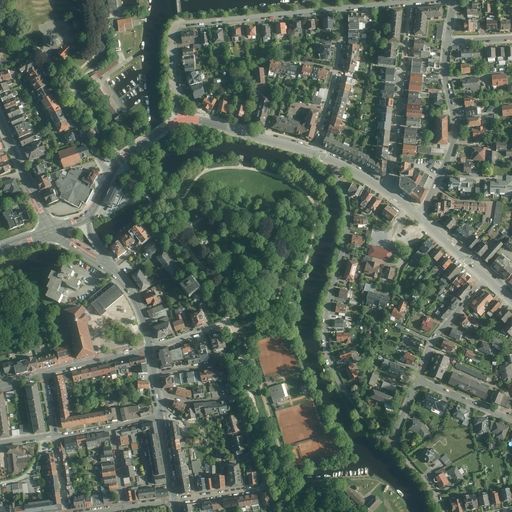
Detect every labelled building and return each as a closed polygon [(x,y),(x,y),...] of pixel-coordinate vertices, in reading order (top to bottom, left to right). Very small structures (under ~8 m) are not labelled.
[(117,12),(115,0),(106,0),(109,13),(117,12)] [(477,6),(466,6),(467,16),(477,15),(477,6)] [(414,26),(413,36),(425,37),(427,19),(434,18),(442,17),(441,7),(434,7),(416,9),(415,17),(414,26)] [(391,25),(402,26),(404,11),(393,9),(391,25)] [(350,14),(349,23),(360,24),(360,21),(365,21),(365,15),(350,14)] [(333,18),(323,18),(323,30),(335,30),(335,22),(333,22),(333,18)] [(132,28),(131,19),(117,20),(118,33),(124,32),(124,29),(132,28)] [(497,20),(486,21),(487,30),(497,30),(497,20)] [(511,30),(510,20),(500,21),(501,30),(511,30)] [(302,31),(301,21),(293,22),(293,32),(302,31)] [(315,21),(307,21),(308,30),(316,30),(315,21)] [(474,21),(464,21),(465,33),(474,32),(474,29),(481,29),(481,23),(474,24),(474,21)] [(285,24),(276,25),(276,35),(286,34),(285,24)] [(402,26),(391,25),(389,42),(400,43),(402,26)] [(255,27),(246,28),(247,37),(256,37),(255,27)] [(270,27),(261,28),(262,38),(271,37),(270,27)] [(240,28),(230,29),(231,39),(235,38),(235,42),(241,42),(241,41),(240,28)] [(79,36),(75,30),(70,33),(74,40),(79,36)] [(223,31),(212,32),(213,45),(224,44),(223,31)] [(349,31),(348,38),(359,39),(360,31),(349,31)] [(197,32),(180,33),(181,44),(194,43),(193,36),(197,36),(197,32)] [(65,60),(73,52),(66,45),(64,47),(64,40),(59,35),(53,35),(48,40),(48,47),(53,51),(59,51),(58,53),(65,60)] [(424,42),(414,40),(413,49),(423,50),(424,42)] [(348,45),(348,52),(358,53),(358,49),(360,50),(360,46),(348,45)] [(331,47),(322,46),(320,55),(324,56),(323,60),(328,61),(328,56),(330,57),(331,47)] [(398,47),(386,46),(385,60),(397,61),(398,47)] [(505,57),(504,48),(497,49),(497,58),(505,57)] [(183,50),(184,57),(195,56),(194,49),(183,50)] [(470,49),(460,50),(461,59),(470,58),(470,49)] [(470,49),(470,58),(480,58),(479,49),(470,49)] [(496,58),(495,49),(486,49),(486,59),(496,58)] [(431,52),(414,50),(413,57),(424,58),(424,56),(431,56),(431,52)] [(348,52),(347,59),(357,61),(357,57),(359,58),(360,54),(358,53),(348,52)] [(184,59),(185,66),(196,64),(195,57),(184,59)] [(83,79),(117,124),(127,117),(98,78),(118,64),(113,58),(83,79)] [(347,59),(345,66),(355,68),(357,61),(347,59)] [(397,61),(385,60),(379,59),(378,66),(396,68),(397,61)] [(30,60),(18,69),(23,76),(35,67),(30,60)] [(281,64),(271,62),(269,71),(279,73),(281,64)] [(281,64),(279,73),(286,75),(288,65),(281,64)] [(470,64),(461,64),(462,73),(471,73),(470,64)] [(194,65),(184,66),(185,74),(195,73),(194,65)] [(297,67),(288,65),(286,75),(295,77),(297,67)] [(302,76),(309,77),(311,68),(304,66),(302,76)] [(355,68),(345,66),(344,72),(354,74),(355,68)] [(27,73),(33,82),(42,76),(43,76),(37,67),(27,73)] [(318,79),(320,70),(311,68),(309,77),(318,79)] [(263,69),(255,70),(255,77),(264,76),(263,69)] [(397,70),(385,69),(384,71),(382,71),(382,74),(387,74),(386,76),(396,77),(397,70)] [(0,82),(4,80),(4,81),(6,80),(11,78),(11,77),(11,76),(11,74),(11,73),(10,71),(9,70),(8,71),(8,70),(3,72),(0,73),(0,82)] [(318,79),(326,81),(328,72),(320,70),(318,79)] [(195,73),(186,76),(189,87),(202,83),(199,76),(196,77),(195,73)] [(410,74),(409,82),(421,83),(422,83),(425,83),(425,77),(422,77),(422,75),(410,74)] [(507,74),(492,75),(493,86),(507,86),(507,74)] [(31,83),(37,92),(48,86),(42,76),(33,82),(31,83)] [(265,84),(264,76),(255,77),(256,85),(265,84)] [(395,84),(396,77),(386,76),(386,77),(379,77),(379,80),(386,81),(386,83),(395,84)] [(342,83),(352,85),(354,79),(343,77),(342,83)] [(223,78),(214,80),(213,87),(224,85),(237,87),(238,80),(223,78)] [(469,82),(461,82),(461,90),(469,90),(469,91),(478,91),(477,79),(469,79),(469,82)] [(11,81),(0,86),(0,94),(10,90),(8,85),(9,85),(13,84),(11,81)] [(342,83),(340,90),(350,93),(352,85),(342,83)] [(422,84),(409,83),(408,91),(421,92),(424,92),(424,86),(421,86),(422,84)] [(386,84),(385,91),(395,93),(396,85),(386,84)] [(37,92),(42,102),(53,96),(48,86),(37,92)] [(202,86),(192,89),(196,100),(202,98),(201,97),(205,96),(202,86)] [(323,99),(326,89),(320,87),(318,98),(323,99)] [(338,96),(348,99),(350,93),(340,90),(338,96)] [(11,91),(1,96),(4,103),(14,99),(14,97),(17,95),(16,92),(12,94),(11,91)] [(394,100),(395,93),(385,91),(384,91),(383,98),(394,100)] [(214,95),(209,93),(201,107),(204,108),(203,109),(208,111),(208,110),(211,112),(216,102),(212,99),(214,95)] [(441,95),(434,94),(433,105),(442,106),(442,98),(441,98),(441,95)] [(42,102),(47,111),(58,105),(53,96),(42,102)] [(226,114),(229,97),(224,96),(223,102),(219,101),(217,112),(226,114)] [(268,112),(271,98),(270,98),(264,96),(261,96),(257,110),(268,112)] [(336,104),(346,107),(348,99),(338,96),(336,104)] [(312,97),(311,103),(320,106),(322,100),(312,97)] [(14,99),(4,103),(7,110),(17,105),(16,103),(20,102),(20,101),(21,101),(20,98),(18,99),(18,98),(15,100),(14,99)] [(474,98),(464,99),(465,106),(474,105),(474,98)] [(393,108),(394,101),(386,100),(385,108),(393,108)] [(334,112),(344,115),(346,107),(336,104),(334,112)] [(511,104),(503,106),(504,116),(511,115),(511,104)] [(51,118),(62,112),(58,105),(47,111),(51,118)] [(234,117),(243,119),(246,108),(235,105),(233,112),(235,112),(234,117)] [(19,106),(7,112),(10,118),(23,112),(21,108),(20,109),(19,106)] [(477,107),(466,108),(467,116),(478,115),(477,107)] [(393,109),(383,108),(382,115),(393,116),(393,109)] [(306,119),(317,121),(319,112),(309,109),(306,119)] [(254,123),(264,126),(268,112),(257,110),(254,123)] [(51,118),(56,127),(67,121),(62,112),(51,118)] [(334,112),(332,119),(342,121),(344,115),(334,112)] [(22,115),(11,120),(14,126),(25,121),(25,120),(26,120),(24,116),(23,117),(22,115)] [(392,125),(393,116),(382,115),(381,124),(392,125)] [(274,117),(271,130),(284,133),(287,120),(274,117)] [(480,117),(467,118),(468,128),(481,126),(480,117)] [(449,141),(448,118),(445,118),(441,118),(436,118),(437,139),(437,145),(449,145),(449,141)] [(306,119),(304,127),(315,129),(317,121),(306,119)] [(342,121),(332,119),(330,126),(340,128),(342,121)] [(421,120),(407,119),(406,127),(420,128),(421,120)] [(300,124),(287,120),(284,133),(297,136),(299,125),(300,124)] [(67,121),(56,127),(60,135),(71,129),(67,121)] [(25,123),(14,128),(17,133),(30,127),(29,125),(26,126),(25,123)] [(391,133),(392,125),(381,124),(379,124),(378,131),(380,132),(391,133)] [(304,127),(299,125),(297,136),(313,141),(316,130),(315,129),(304,127)] [(473,130),(473,139),(483,139),(483,133),(487,133),(487,131),(491,131),(491,129),(495,129),(495,125),(482,126),(483,128),(477,128),(477,130),(473,130)] [(340,128),(330,126),(328,134),(334,135),(338,137),(340,128)] [(30,127),(17,133),(19,139),(30,134),(29,131),(31,130),(30,127)] [(405,129),(404,137),(417,138),(423,138),(423,135),(417,134),(417,130),(405,129)] [(391,133),(380,132),(379,139),(390,140),(391,133)] [(76,142),(73,134),(64,138),(67,146),(76,142)] [(31,135),(20,140),(23,146),(39,139),(38,137),(39,136),(38,135),(32,137),(31,135)] [(404,137),(403,144),(416,146),(417,138),(404,137)] [(332,141),(326,138),(322,148),(328,151),(337,155),(344,158),(351,161),(359,165),(366,168),(369,159),(370,158),(332,141)] [(389,149),(390,140),(379,139),(379,148),(389,149)] [(23,152),(29,164),(45,156),(44,154),(46,153),(41,142),(31,146),(32,148),(23,152)] [(511,144),(497,144),(497,151),(507,151),(506,158),(511,157),(511,146),(511,144)] [(484,160),(486,146),(478,146),(472,146),(472,154),(473,154),(472,159),(484,160)] [(76,147),(58,153),(64,169),(82,163),(81,160),(90,156),(87,148),(77,151),(76,147)] [(415,148),(402,147),(401,156),(402,156),(409,157),(414,157),(415,148)] [(108,161),(111,158),(112,157),(109,155),(105,148),(100,151),(104,160),(107,162),(108,161)] [(496,164),(497,152),(488,151),(488,164),(496,164)] [(402,156),(401,164),(409,165),(413,165),(413,160),(409,160),(409,157),(402,156)] [(433,165),(436,159),(431,157),(428,163),(433,165)] [(366,168),(374,173),(379,165),(369,159),(366,168)] [(388,166),(388,163),(380,162),(379,165),(374,173),(384,179),(387,178),(388,166)] [(7,172),(9,172),(9,171),(10,169),(10,168),(8,167),(7,167),(6,164),(0,165),(0,176),(8,174),(7,172)] [(409,165),(401,164),(400,179),(411,180),(412,171),(409,171),(409,165)] [(473,164),(465,164),(464,172),(472,172),(473,164)] [(46,175),(41,165),(31,169),(35,180),(46,175)] [(69,204),(81,209),(83,204),(86,206),(94,191),(95,192),(95,190),(96,189),(96,187),(95,186),(95,185),(95,184),(100,174),(92,171),(91,174),(89,173),(88,174),(79,170),(78,171),(76,170),(75,172),(72,170),(69,173),(67,177),(61,174),(56,185),(57,188),(59,189),(59,190),(59,191),(59,192),(60,192),(60,193),(61,194),(61,196),(60,198),(69,204)] [(416,172),(410,184),(417,189),(418,187),(425,173),(421,171),(416,172)] [(430,175),(425,173),(418,187),(423,189),(430,175)] [(48,177),(36,182),(41,193),(53,187),(48,177)] [(21,193),(15,179),(0,183),(0,184),(3,193),(10,191),(12,197),(21,193)] [(474,180),(448,179),(447,192),(473,193),(474,180)] [(406,181),(399,180),(397,189),(398,191),(408,199),(417,189),(410,184),(406,181)] [(364,186),(354,181),(348,191),(353,194),(352,197),(356,199),(359,195),(360,195),(363,189),(362,189),(364,186)] [(511,182),(484,181),(484,194),(510,195),(511,182)] [(121,191),(112,187),(104,203),(113,207),(121,191)] [(418,187),(417,189),(408,199),(418,206),(421,205),(428,192),(423,189),(418,187)] [(375,194),(368,189),(362,198),(364,200),(360,205),(365,208),(375,194)] [(55,191),(43,196),(48,207),(59,202),(55,191)] [(383,199),(376,195),(368,206),(369,207),(366,211),(370,214),(373,209),(375,211),(383,199)] [(497,202),(493,224),(499,225),(503,202),(497,202)] [(470,212),(477,212),(478,204),(470,204),(470,212)] [(485,213),(486,204),(478,204),(477,212),(485,213)] [(388,207),(382,215),(392,222),(399,214),(388,207)] [(31,221),(27,212),(19,215),(20,216),(17,217),(16,213),(13,214),(12,211),(2,214),(4,219),(6,222),(7,222),(10,231),(24,227),(22,223),(26,222),(26,223),(31,221)] [(364,216),(354,216),(354,225),(367,225),(367,220),(364,220),(364,216)] [(449,231),(456,223),(450,218),(443,226),(449,231)] [(463,243),(473,232),(466,225),(462,230),(460,228),(454,234),(463,243)] [(136,237),(137,236),(144,244),(150,238),(140,226),(133,232),(136,237)] [(135,242),(128,233),(121,239),(128,247),(135,242)] [(364,236),(353,234),(352,243),(351,243),(350,248),(355,248),(356,244),(362,245),(364,236)] [(499,242),(503,246),(511,236),(509,234),(506,237),(503,235),(498,241),(496,239),(494,242),(496,243),(496,246),(499,242)] [(471,251),(479,242),(474,237),(466,246),(471,251)] [(153,240),(143,247),(149,254),(159,247),(153,240)] [(434,247),(427,240),(413,257),(420,263),(434,247)] [(486,265),(503,246),(499,242),(496,246),(482,261),(486,265)] [(119,258),(127,252),(120,243),(111,249),(119,258)] [(392,247),(372,243),(369,254),(390,259),(392,247)] [(482,244),(474,253),(480,259),(487,251),(487,248),(482,244)] [(445,254),(438,248),(431,256),(437,262),(445,254)] [(173,261),(166,251),(158,257),(165,267),(173,261)] [(507,267),(510,264),(501,256),(490,268),(499,276),(507,267)] [(453,262),(446,257),(441,263),(439,265),(439,266),(445,270),(453,262)] [(359,262),(349,260),(346,268),(356,271),(359,262)] [(180,270),(173,261),(165,267),(172,276),(180,270)] [(370,262),(367,261),(367,262),(364,273),(372,275),(372,276),(377,278),(381,264),(372,262),(370,261),(370,262)] [(462,270),(454,264),(444,275),(445,275),(441,280),(446,285),(450,280),(452,281),(462,270)] [(50,289),(46,297),(59,303),(63,295),(58,293),(63,282),(68,284),(67,285),(77,290),(81,282),(72,277),(75,271),(64,266),(60,275),(53,271),(49,279),(51,280),(48,288),(50,289)] [(392,280),(395,268),(387,266),(385,273),(384,278),(392,280)] [(511,275),(511,270),(507,267),(499,276),(506,282),(511,275)] [(356,271),(346,268),(344,277),(354,280),(356,271)] [(150,285),(141,272),(133,277),(143,291),(150,285)] [(467,273),(459,281),(465,286),(472,278),(467,273)] [(458,286),(461,282),(459,281),(462,278),(460,276),(454,283),(458,286)] [(203,289),(193,277),(182,286),(191,298),(203,289)] [(474,287),(478,283),(472,278),(468,282),(474,287)] [(106,309),(124,294),(116,284),(115,284),(112,281),(88,300),(102,317),(108,311),(106,309)] [(470,291),(474,287),(468,282),(464,286),(470,291)] [(370,291),(373,292),(375,286),(366,283),(364,290),(370,292),(370,291)] [(466,295),(470,291),(464,286),(461,290),(466,295)] [(349,290),(341,288),(339,296),(347,298),(348,297),(351,298),(352,294),(348,293),(349,290)] [(462,299),(466,295),(461,290),(457,294),(462,299)] [(388,305),(390,297),(373,292),(370,291),(370,292),(367,301),(368,301),(367,305),(373,307),(375,303),(380,304),(379,307),(386,309),(387,304),(388,305)] [(478,297),(470,307),(481,316),(489,306),(487,305),(494,298),(485,291),(479,298),(478,297)] [(145,296),(149,304),(152,303),(154,306),(160,303),(156,292),(145,296)] [(456,296),(452,301),(457,306),(461,302),(456,296)] [(408,303),(401,300),(397,307),(404,311),(408,303)] [(489,310),(494,313),(501,305),(496,300),(491,305),(492,306),(489,310)] [(447,306),(453,311),(457,306),(452,301),(447,306)] [(200,307),(198,302),(189,305),(191,310),(200,307)] [(348,305),(337,303),(336,312),(346,314),(348,305)] [(64,309),(75,351),(76,354),(77,359),(96,354),(88,321),(90,320),(88,312),(86,313),(84,304),(64,309)] [(156,317),(155,315),(169,309),(166,304),(148,312),(151,320),(156,317)] [(449,317),(452,313),(444,306),(441,310),(449,317)] [(396,309),(394,308),(393,311),(392,311),(390,314),(392,315),(391,316),(401,320),(404,311),(397,307),(396,309)] [(505,323),(511,314),(504,307),(497,316),(505,323)] [(441,310),(437,314),(445,321),(449,317),(441,310)] [(206,325),(202,311),(191,315),(195,328),(206,325)] [(464,314),(457,321),(464,328),(471,321),(475,325),(477,322),(470,315),(468,317),(464,314)] [(431,318),(426,316),(420,328),(429,332),(434,323),(430,321),(431,318)] [(335,321),(334,327),(343,328),(344,318),(340,318),(340,321),(335,321)] [(511,318),(503,329),(511,336),(511,318)] [(173,325),(176,332),(186,329),(183,321),(173,325)] [(160,340),(174,334),(170,323),(161,327),(156,329),(160,340)] [(452,328),(449,336),(459,340),(463,333),(452,328)] [(210,336),(214,351),(227,348),(223,333),(210,336)] [(351,333),(336,333),(337,341),(346,341),(346,343),(351,343),(351,333)] [(476,339),(466,335),(465,338),(469,340),(472,344),(473,345),(476,339)] [(419,350),(422,341),(412,337),(412,338),(409,337),(406,344),(409,345),(409,346),(419,350)] [(204,338),(194,341),(196,348),(202,347),(203,350),(207,349),(204,338)] [(502,341),(494,338),(492,343),(499,346),(502,341)] [(455,344),(444,339),(440,348),(450,352),(455,344)] [(492,346),(481,341),(477,349),(491,356),(495,348),(495,347),(492,346)] [(190,343),(182,346),(182,348),(184,354),(192,352),(190,343)] [(72,355),(76,354),(75,351),(72,352),(70,346),(55,350),(56,354),(59,364),(73,360),(72,355)] [(159,350),(162,369),(173,367),(172,361),(170,351),(170,348),(159,350)] [(170,351),(172,361),(185,359),(184,354),(182,348),(170,351)] [(350,349),(338,353),(341,361),(352,357),(354,362),(360,361),(356,349),(351,351),(350,349)] [(476,353),(468,350),(465,356),(473,359),(476,353)] [(202,362),(201,355),(199,356),(198,351),(192,352),(193,355),(188,355),(189,364),(202,362)] [(201,355),(202,362),(215,360),(214,353),(201,355)] [(408,354),(406,353),(403,362),(413,366),(416,357),(411,355),(412,354),(408,353),(408,354)] [(39,369),(59,364),(56,354),(37,359),(39,369)] [(437,354),(435,361),(447,365),(449,358),(437,354)] [(509,364),(499,366),(503,382),(511,380),(511,365),(511,354),(507,356),(509,364)] [(29,372),(39,369),(37,359),(37,357),(26,359),(26,362),(29,372)] [(146,357),(131,360),(132,366),(147,363),(146,357)] [(132,366),(131,360),(115,363),(117,370),(132,367),(132,366)] [(390,362),(385,360),(382,367),(388,369),(387,371),(401,377),(405,368),(390,362)] [(18,374),(29,372),(26,362),(22,364),(21,361),(17,362),(18,365),(15,365),(17,372),(18,374)] [(447,365),(435,361),(432,368),(444,372),(447,365)] [(9,374),(17,372),(15,365),(14,362),(6,364),(9,374)] [(117,370),(115,363),(99,367),(101,375),(111,373),(112,375),(117,374),(117,370)] [(488,377),(457,363),(455,367),(486,381),(488,377)] [(353,365),(345,370),(351,380),(359,376),(353,365)] [(101,375),(99,367),(90,369),(92,377),(101,375)] [(225,367),(201,371),(203,381),(203,382),(227,379),(225,367)] [(441,379),(444,372),(432,368),(429,375),(441,379)] [(92,377),(90,369),(80,371),(82,378),(82,379),(92,377)] [(82,378),(80,371),(72,373),(74,379),(74,381),(80,379),(82,378)] [(471,380),(453,372),(448,383),(466,391),(471,380)] [(72,373),(63,375),(65,381),(67,381),(74,379),(72,373)] [(380,376),(374,373),(369,384),(376,387),(380,376)] [(53,378),(56,386),(66,384),(65,381),(63,375),(53,378)] [(173,375),(160,377),(162,389),(175,387),(173,375)] [(471,380),(466,391),(484,399),(489,388),(471,380)] [(374,390),(371,397),(390,405),(394,397),(393,397),(397,387),(384,381),(381,388),(378,387),(378,388),(377,388),(376,390),(374,390)] [(40,400),(37,384),(26,386),(27,394),(29,402),(40,400)] [(282,384),(268,388),(272,401),(273,401),(276,411),(283,409),(282,404),(277,405),(277,403),(281,402),(280,399),(286,397),(282,384)] [(22,390),(6,393),(7,398),(23,395),(22,390)] [(57,391),(58,399),(68,397),(67,390),(57,391)] [(206,397),(204,390),(194,391),(195,399),(206,397)] [(424,391),(419,403),(437,410),(440,402),(437,401),(438,398),(424,391)] [(504,395),(494,391),(490,401),(500,405),(504,395)] [(511,402),(511,398),(504,395),(500,405),(509,409),(511,402)] [(43,416),(40,400),(29,402),(31,418),(43,416)] [(187,406),(176,401),(173,407),(184,413),(187,406)] [(59,404),(60,411),(70,410),(69,402),(59,404)] [(219,402),(205,404),(206,413),(207,416),(221,414),(219,404),(219,402)] [(227,402),(219,404),(221,414),(229,412),(227,402)] [(133,407),(133,406),(129,407),(131,420),(142,418),(140,411),(139,406),(133,407)] [(452,416),(463,421),(465,417),(468,411),(457,406),(452,416)] [(129,407),(121,409),(124,422),(131,420),(129,407)] [(107,412),(108,421),(113,420),(113,421),(118,420),(117,408),(111,409),(106,410),(107,412)] [(151,408),(140,411),(142,418),(152,415),(151,408)] [(60,411),(63,429),(78,426),(76,417),(71,418),(70,410),(60,411)] [(187,411),(189,421),(196,420),(194,410),(187,411)] [(107,412),(91,414),(93,424),(108,421),(107,412)] [(91,414),(76,417),(78,426),(93,424),(91,414)] [(46,432),(43,416),(31,418),(33,429),(34,434),(46,432)] [(230,429),(239,426),(236,417),(227,420),(230,429)] [(470,419),(465,417),(463,421),(462,425),(467,427),(470,419)] [(487,419),(474,418),(473,427),(478,427),(477,434),(485,435),(485,434),(486,427),(487,419)] [(412,419),(408,430),(417,434),(422,440),(430,434),(422,423),(412,419)] [(159,434),(157,422),(150,423),(152,430),(153,435),(159,434)] [(509,428),(495,422),(495,423),(492,431),(491,432),(497,435),(496,438),(504,441),(509,428)] [(9,432),(8,423),(0,423),(0,438),(10,438),(9,432)] [(150,423),(142,425),(143,431),(152,430),(150,423)] [(169,425),(172,443),(182,442),(183,442),(180,423),(169,425)] [(142,425),(131,428),(133,434),(135,434),(144,432),(143,431),(142,425)] [(230,429),(231,435),(240,432),(239,426),(230,429)] [(13,436),(32,434),(32,428),(12,431),(13,436)] [(131,428),(121,430),(123,437),(131,435),(133,434),(131,428)] [(101,442),(110,441),(109,433),(97,435),(98,444),(101,443),(101,442)] [(161,446),(159,434),(153,435),(148,437),(150,448),(161,446)] [(119,447),(129,445),(128,436),(118,438),(119,447)] [(87,444),(86,437),(77,438),(78,445),(87,444)] [(244,444),(242,437),(233,440),(235,446),(244,444)] [(78,445),(77,438),(65,440),(65,444),(66,451),(78,449),(78,445)] [(182,442),(172,443),(174,453),(183,451),(182,442)] [(246,451),(244,444),(235,446),(237,453),(246,451)] [(7,455),(8,454),(9,458),(8,458),(9,473),(10,473),(11,474),(11,475),(19,475),(22,474),(21,468),(27,468),(30,463),(30,457),(18,458),(17,457),(24,456),(23,445),(6,447),(7,455)] [(164,460),(161,446),(150,448),(153,462),(164,460)] [(105,457),(113,456),(112,448),(103,449),(105,457)] [(429,452),(427,450),(420,456),(427,464),(430,461),(433,464),(439,458),(431,450),(429,452)] [(183,451),(174,453),(175,462),(187,460),(185,451),(183,451)] [(129,452),(120,453),(121,461),(130,460),(129,452)] [(48,465),(56,464),(54,455),(46,456),(48,465)] [(445,455),(440,459),(447,466),(453,463),(445,455)] [(101,458),(102,465),(114,463),(113,456),(105,457),(101,458)] [(130,460),(121,461),(122,469),(134,467),(133,460),(130,460)] [(164,461),(164,460),(153,462),(154,472),(153,472),(154,477),(155,476),(155,478),(166,476),(164,461)] [(188,467),(187,460),(175,462),(177,469),(188,467)] [(198,461),(192,462),(193,471),(200,470),(198,461)] [(102,465),(103,471),(115,470),(114,463),(102,465)] [(257,470),(253,471),(253,464),(247,465),(248,471),(247,471),(248,478),(250,478),(251,486),(258,485),(257,477),(258,477),(257,470)] [(239,465),(230,466),(232,488),(241,487),(239,465)] [(457,466),(447,471),(451,478),(456,486),(465,480),(458,469),(457,466)] [(188,467),(177,469),(179,481),(190,479),(188,467)] [(440,474),(436,477),(440,485),(451,478),(447,472),(446,473),(443,469),(439,472),(440,474)] [(103,471),(104,478),(116,476),(115,470),(103,471)] [(51,486),(59,485),(57,476),(50,477),(51,486)] [(104,478),(105,485),(110,484),(117,483),(116,476),(104,478)] [(155,478),(157,485),(168,483),(166,476),(155,478)] [(216,477),(217,490),(225,490),(224,476),(216,477)] [(179,481),(181,495),(192,493),(190,479),(179,481)] [(205,479),(198,480),(200,492),(206,491),(205,479)] [(118,490),(117,483),(110,484),(111,491),(118,490)] [(60,493),(59,485),(51,486),(50,486),(51,494),(52,494),(60,493)] [(368,503),(351,486),(345,491),(366,511),(374,511),(384,503),(376,495),(368,503)] [(148,490),(139,491),(141,501),(149,499),(157,498),(156,492),(156,489),(148,490)] [(510,489),(501,491),(502,495),(501,495),(502,499),(503,499),(503,503),(511,501),(510,489)] [(156,492),(157,498),(169,497),(168,490),(156,492)] [(495,492),(489,493),(492,505),(500,504),(498,493),(495,494),(495,492)] [(270,493),(262,494),(264,507),(272,506),(270,493)] [(483,493),(477,494),(480,507),(489,506),(488,495),(484,496),(483,493)] [(92,497),(93,506),(105,504),(104,496),(104,495),(92,496),(92,497)] [(104,496),(105,504),(112,504),(111,495),(104,496)] [(259,495),(252,496),(254,506),(261,505),(259,495)] [(468,496),(463,497),(465,511),(476,510),(475,508),(478,507),(475,495),(468,497),(468,496)] [(75,504),(76,509),(86,507),(85,498),(85,496),(75,497),(75,504)] [(252,496),(246,497),(247,508),(254,506),(252,496)] [(92,497),(85,498),(86,507),(93,506),(92,497)] [(246,497),(239,498),(240,507),(241,509),(247,508),(246,497)] [(239,498),(223,500),(224,509),(224,510),(240,507),(239,498)] [(223,500),(211,502),(212,510),(213,511),(224,509),(223,500)] [(455,503),(450,504),(451,511),(456,511),(461,511),(461,509),(463,508),(461,501),(459,501),(459,500),(454,501),(455,503)] [(62,505),(54,506),(53,502),(53,501),(45,502),(46,511),(53,511),(63,511),(62,505)] [(46,511),(45,502),(25,505),(25,507),(25,511),(46,511)] [(211,502),(199,504),(201,511),(212,510),(211,502)]
